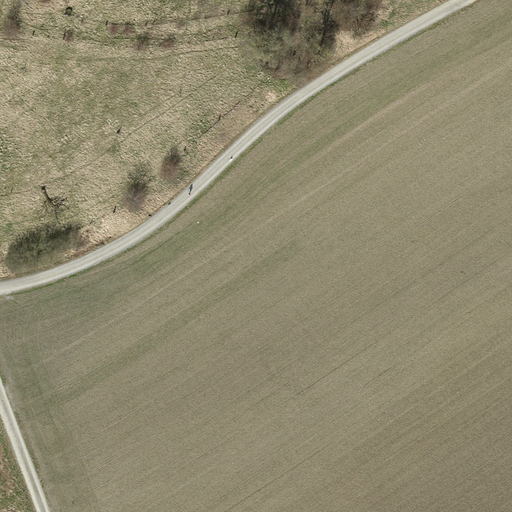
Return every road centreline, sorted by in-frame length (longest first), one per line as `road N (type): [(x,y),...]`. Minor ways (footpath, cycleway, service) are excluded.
road 1 (track): [(0,288),(90,263),(163,218),(267,125),(373,49),(469,0)]
road 2 (track): [(42,511),(0,393)]
